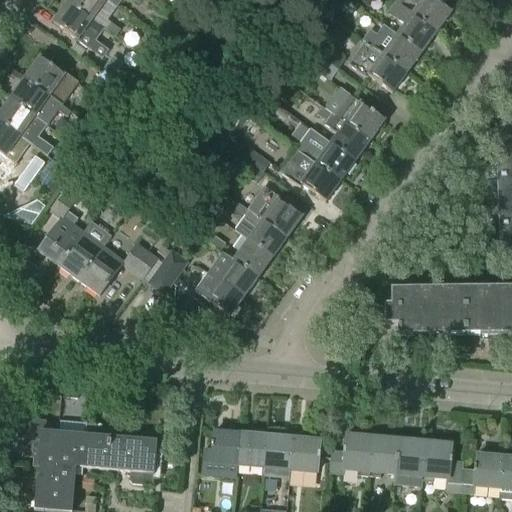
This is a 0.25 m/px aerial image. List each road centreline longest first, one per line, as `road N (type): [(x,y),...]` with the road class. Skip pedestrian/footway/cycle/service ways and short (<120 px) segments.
road 1 (residential): [(256,375),(511,23)]
road 2 (residential): [(0,350),(256,375)]
road 3 (residential): [(256,375),(511,402)]
road 4 (track): [(204,369),(186,511)]
